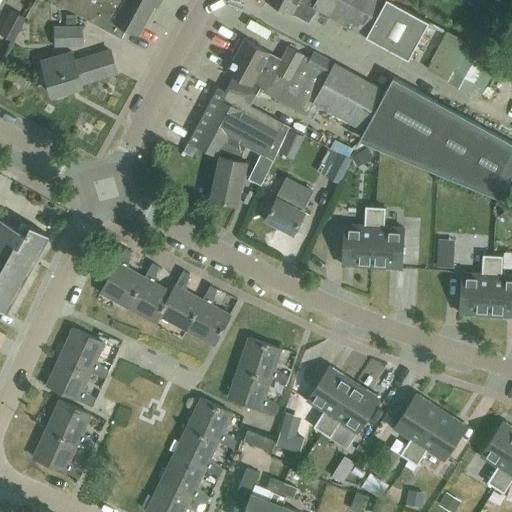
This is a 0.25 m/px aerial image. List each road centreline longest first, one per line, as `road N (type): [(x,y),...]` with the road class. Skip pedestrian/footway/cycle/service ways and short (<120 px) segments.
road 1 (residential): [(511,369),(277,280),(108,188)]
road 2 (residential): [(0,415),(108,188)]
road 3 (residential): [(108,188),(209,0)]
road 4 (residential): [(108,188),(0,128)]
